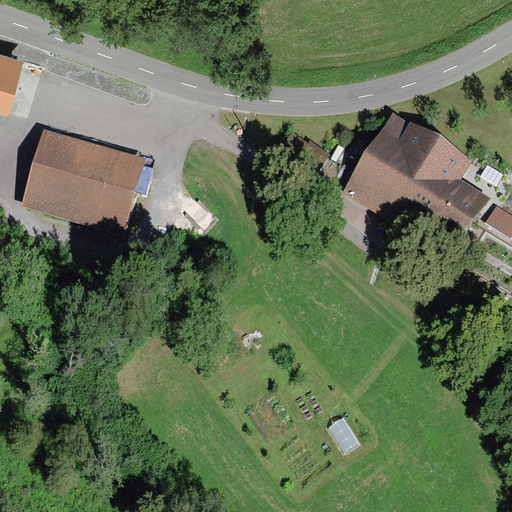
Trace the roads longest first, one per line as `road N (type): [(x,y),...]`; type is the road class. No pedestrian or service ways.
road 1 (tertiary): [(0,17),(211,92),(281,101),(343,99),(415,82),(511,34)]
road 2 (track): [(211,92),(212,135),(511,348)]
